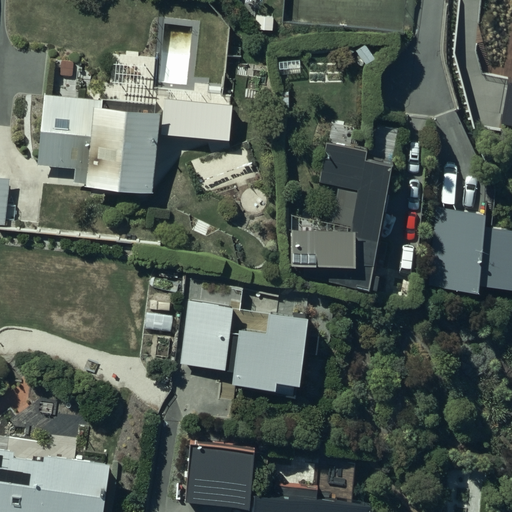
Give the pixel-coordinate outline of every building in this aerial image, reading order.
[(73,186),(85,187),(84,193),(152,199),(156,159),(158,140),(228,146),(231,110),(221,109),(163,104),(162,119),(101,115),(102,103),(51,99),(44,99),(37,170),(74,173),(73,186)] [(387,165),(360,156),(362,148),(323,138),(316,175),(354,182),(347,227),(288,226),(288,263),(302,264),(301,270),(365,287),(366,283),(374,285),(376,272),(369,270),(387,165)] [(8,181),(0,180),(0,226),(4,227),(8,181)] [(511,235),(484,232),(485,216),(435,208),(432,245),(428,287),(478,301),(479,291),(511,297),(511,235)] [(234,312),(188,304),(180,367),(234,376),(231,390),(275,398),(275,396),(296,400),(303,359),(315,361),(318,343),(306,341),(308,328),(268,321),(265,341),(230,335),(234,312)] [(254,461),(189,450),(186,506),(235,509),(235,511),(366,511),(367,511),(251,504),(254,461)] [(15,458),(0,455),(0,511),(102,511),(108,472),(43,463),(42,468),(14,464),(15,458)]
